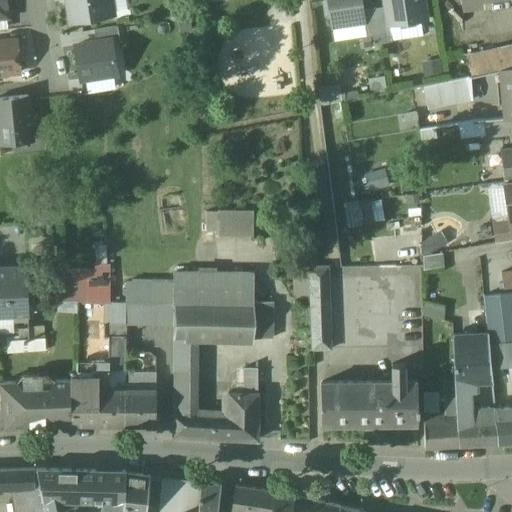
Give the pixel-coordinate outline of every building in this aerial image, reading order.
[(0,0),(0,18),(9,17),(6,0),(0,0)] [(67,0),(71,22),(110,16),(110,13),(114,12),(111,0),(67,0)] [(361,0),(328,0),(329,1),(324,2),(326,15),(331,15),(333,27),(365,22),(363,11),(361,0)] [(422,0),(385,0),(387,7),(390,26),(426,20),(422,0)] [(387,7),(375,9),(381,45),(393,43),(390,26),(387,7)] [(375,9),(363,11),(365,22),(369,47),(381,45),(375,9)] [(118,27),(95,31),(97,42),(112,40),(120,38),(118,27)] [(97,42),(75,46),(81,80),(118,74),(112,40),(97,42)] [(0,42),(0,74),(21,72),(18,41),(0,42)] [(511,45),(468,55),(472,76),(501,69),(511,67),(511,45)] [(511,67),(501,69),(505,120),(511,118),(511,67)] [(469,76),(451,80),(456,104),(473,101),(471,76),(469,77),(469,76)] [(451,80),(436,83),(441,108),(456,104),(451,80)] [(436,83),(423,86),(428,111),(441,108),(436,83)] [(320,86),(322,104),(343,101),(341,84),(320,86)] [(28,96),(0,98),(0,144),(33,142),(28,96)] [(505,120),(484,122),(486,138),(511,134),(511,122),(511,119),(505,120)] [(511,148),(502,150),(505,182),(511,180),(511,148)] [(369,188),(390,187),(389,172),(368,173),(369,188)] [(363,221),(386,220),(384,199),(362,200),(363,221)] [(218,210),(217,234),(250,235),(250,211),(218,210)] [(511,220),(495,222),(498,243),(511,240),(511,221),(511,222),(511,221),(511,220)] [(447,235),(424,236),(424,247),(447,246),(447,235)] [(442,254),(423,256),(424,270),(443,267),(442,254)] [(328,266),(310,267),(310,269),(311,291),(329,290),(328,266)] [(26,267),(0,268),(0,316),(15,315),(29,315),(28,311),(27,286),(26,267)] [(310,269),(295,269),(296,295),(311,295),(311,291),(310,269)] [(176,283),(175,304),(254,306),(254,303),(254,272),(176,270),(176,283)] [(94,302),(110,301),(110,271),(57,271),(57,302),(81,302),(81,310),(94,310),(94,302)] [(176,283),(127,282),(126,303),(175,304),(176,283)] [(44,285),(27,286),(28,311),(45,310),(44,285)] [(329,290),(311,291),(311,295),(313,349),(331,349),(329,290)] [(511,292),(484,296),(488,335),(491,368),(510,367),(511,367),(511,292)] [(444,306),(423,301),(423,315),(443,320),(444,306)] [(126,303),(108,303),(108,316),(126,316),(126,303)] [(175,304),(126,303),(126,316),(126,325),(175,326),(175,304)] [(273,303),(254,303),(254,306),(253,338),(272,339),(273,303)] [(254,306),(175,304),(175,326),(174,337),(195,337),(253,338),(254,306)] [(0,316),(0,333),(5,333),(5,327),(15,326),(15,315),(0,316)] [(126,316),(108,316),(108,324),(105,324),(105,337),(109,337),(126,337),(126,325),(126,316)] [(481,410),(482,412),(472,412),(471,392),(477,392),(476,382),(492,381),(491,368),(488,335),(453,337),(456,381),(458,424),(460,447),(499,444),(495,410),(495,409),(481,410)] [(45,336),(7,339),(8,351),(46,349),(45,336)] [(126,361),(126,337),(109,337),(109,361),(109,363),(115,363),(115,370),(126,370),(126,361)] [(195,337),(174,337),(174,380),(195,380),(195,337)] [(110,370),(115,370),(115,363),(109,363),(109,361),(99,361),(99,369),(110,369),(110,370)] [(392,364),(392,382),(321,382),(322,425),(418,424),(418,381),(406,381),(406,364),(392,364)] [(511,367),(510,367),(511,381),(511,408),(495,410),(499,444),(511,443),(511,367)] [(126,389),(110,389),(110,370),(110,369),(99,369),(99,375),(98,425),(126,425),(126,389)] [(258,369),(244,369),(244,380),(246,380),(245,393),(258,393),(258,369)] [(115,370),(110,370),(110,389),(126,389),(126,373),(126,370),(115,370)] [(78,374),(71,380),(71,426),(98,425),(99,375),(78,374)] [(50,387),(23,388),(17,382),(0,383),(2,404),(5,428),(32,427),(32,425),(44,424),(44,426),(71,426),(71,380),(56,381),(50,387)] [(195,380),(174,380),(174,381),(174,417),(192,416),(198,417),(195,380)] [(444,382),(445,415),(424,415),(425,449),(460,447),(458,424),(456,381),(444,382)] [(156,390),(126,389),(126,425),(156,426),(156,390)] [(245,393),(229,393),(229,418),(212,418),(211,439),(228,440),(258,440),(258,393),(245,393)] [(192,416),(174,417),(174,438),(211,439),(212,418),(198,417),(192,416)] [(35,469),(2,470),(3,488),(16,488),(36,487),(35,469)] [(95,470),(37,469),(43,500),(69,501),(94,502),(95,470)] [(126,471),(95,470),(94,502),(110,502),(107,511),(106,511),(124,511),(126,474),(126,471)] [(145,511),(150,477),(126,474),(124,511),(145,511)] [(163,480),(160,511),(182,511),(183,511),(198,511),(201,484),(163,480)] [(201,484),(198,511),(183,511),(182,511),(217,511),(221,484),(201,482),(201,484)] [(295,496),(236,486),(231,511),(292,511),(295,496)] [(36,487),(16,488),(19,505),(42,501),(39,487),(36,487)] [(339,511),(340,507),(295,496),(292,511),(339,511)] [(43,500),(42,501),(44,511),(71,511),(69,501),(43,500)] [(44,511),(42,501),(19,505),(20,511),(44,511)]
